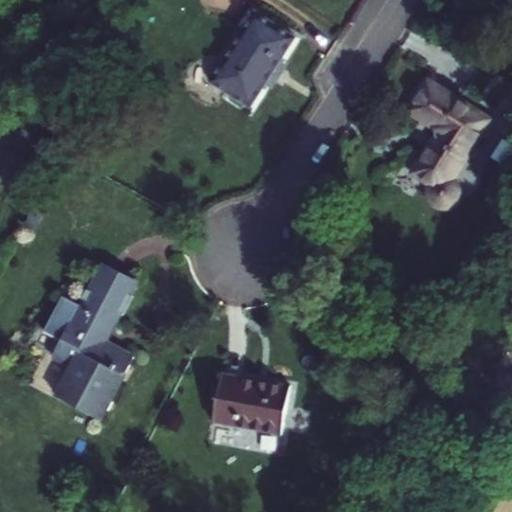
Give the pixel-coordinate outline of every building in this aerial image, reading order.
[(292,41),(250,15),(205,86),(245,114),(292,41)] [(483,125),(428,92),(412,117),(442,136),(414,181),(438,195),(483,125)] [(53,400),(97,424),(130,362),(101,347),(116,319),(119,320),(129,302),(126,300),(132,288),(99,271),(86,296),(84,294),(79,303),(81,304),(78,310),(59,300),(43,331),(60,340),(48,361),(68,371),(53,400)] [(511,399),(511,369),(500,361),(486,381),(511,399)] [(295,389),(225,377),(217,425),(288,438),(295,389)]
